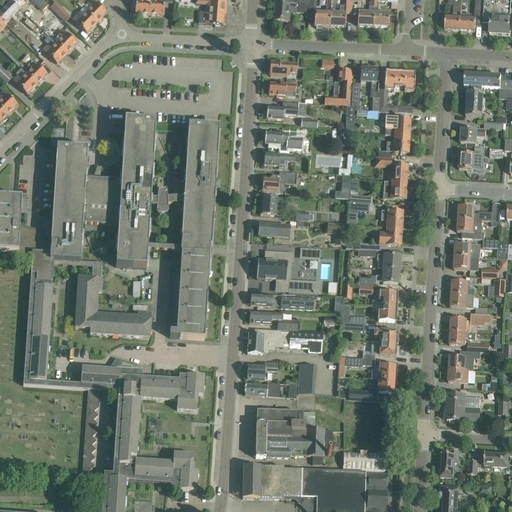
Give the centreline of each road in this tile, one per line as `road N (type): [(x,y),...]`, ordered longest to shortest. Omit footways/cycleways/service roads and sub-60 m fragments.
road 1 (tertiary): [(232,359),(251,43)]
road 2 (residential): [(423,435),(437,188)]
road 3 (unclassified): [(124,37),(97,53),(0,153)]
road 4 (residential): [(405,50),(251,43)]
road 5 (tertiary): [(219,511),(232,359)]
road 6 (residential): [(437,188),(445,53)]
road 7 (unclassified): [(251,43),(124,37)]
